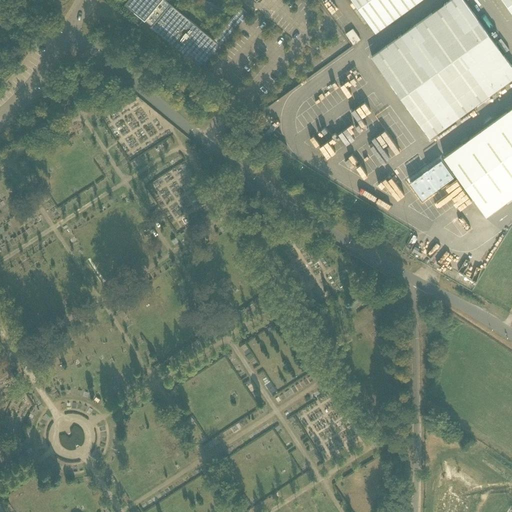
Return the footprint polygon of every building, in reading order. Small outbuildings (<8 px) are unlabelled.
[(237,26),(231,21),(215,40),(178,10),(171,4),(165,0),(128,0),(126,3),(134,10),(132,12),(135,15),(137,13),(152,25),(151,27),(202,68),(237,26)] [(351,0),(374,31),(418,0),(351,0)] [(511,68),(462,0),(449,0),(372,56),(414,113),(431,137),(482,100),(511,77),(511,68)] [(242,19),(248,12),(242,7),(236,14),(242,19)] [(353,28),(346,33),(353,44),(361,39),(353,28)] [(511,196),(511,107),(444,157),(487,215),(508,199),(511,196)] [(270,138),(274,142),(278,137),(274,133),(270,138)] [(284,150),(284,149),(287,146),(280,140),(279,141),(278,140),(275,143),(284,150)] [(452,173),(440,156),(409,179),(421,196),(452,173)]
